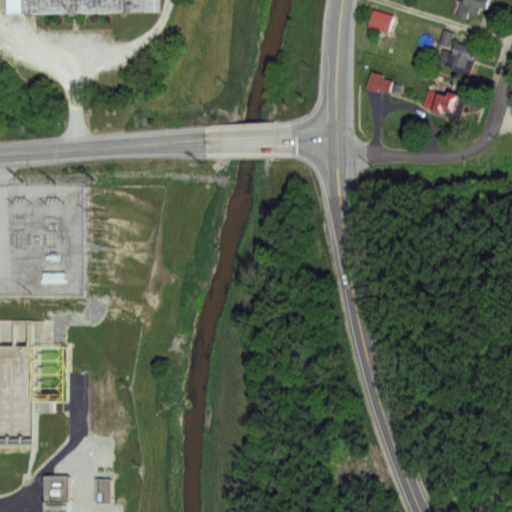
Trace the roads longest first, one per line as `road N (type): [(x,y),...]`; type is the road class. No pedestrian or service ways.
road 1 (primary): [(418,511),(363,334),(339,137)]
road 2 (secondary): [(0,148),(198,139)]
road 3 (residential): [(339,137),(445,157),(489,135)]
road 4 (primary): [(339,137),(346,0)]
